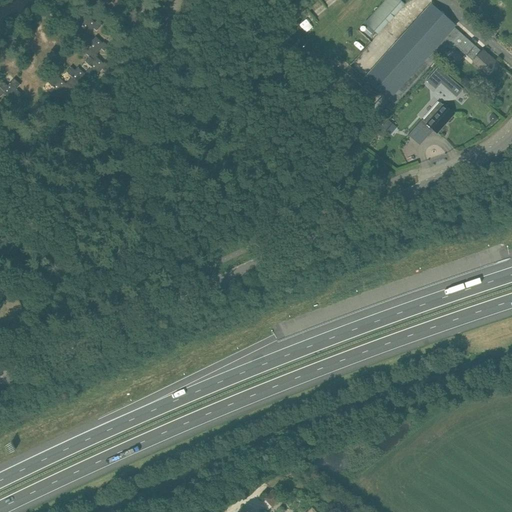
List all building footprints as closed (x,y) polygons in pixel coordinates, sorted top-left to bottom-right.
[(405,4),(400,0),(384,0),(364,22),(378,34),(405,4)] [(375,0),(365,0),(366,0),(375,9),(380,4),(375,0)] [(382,96),(371,109),(382,119),(446,47),(450,51),(455,45),(489,75),(499,64),(482,50),(480,52),(454,29),(456,26),(431,4),(398,41),(364,78),(382,96)] [(86,40),(89,37),(91,35),(89,33),(94,28),(96,31),(102,25),(97,20),(95,22),(89,17),(86,20),(81,16),(77,21),(82,26),(77,32),(86,40)] [(373,33),(368,28),(364,32),(370,37),(373,33)] [(94,61),(97,57),(98,56),(96,54),(101,49),(104,51),(109,46),(104,42),(103,43),(96,37),(93,40),(89,37),(86,40),(84,41),(90,46),(85,52),(89,57),(94,61)] [(85,72),(90,77),(94,81),(99,76),(97,74),(102,69),(105,71),(109,66),(104,62),(103,63),(97,57),(94,61),(89,57),(85,61),(91,67),(85,72)] [(444,73),(436,66),(429,73),(437,81),(444,73)] [(66,83),(72,87),(75,91),(80,86),(79,85),(83,79),(86,82),(90,77),(85,72),(84,73),(78,67),(75,70),(71,67),(66,72),(72,77),(66,83)] [(72,87),(66,83),(59,77),(56,80),(52,77),(47,82),(53,87),(48,93),(57,101),(61,96),(60,95),(65,89),(67,92),(72,87)] [(0,87),(5,92),(3,94),(8,98),(9,96),(9,95),(11,93),(19,100),(23,95),(16,89),(21,84),(14,78),(8,85),(3,81),(0,84),(0,87)] [(437,133),(454,114),(445,107),(439,101),(422,120),(417,126),(427,135),(433,129),(437,133)] [(498,118),(493,112),(490,115),(490,119),(493,123),(498,118)] [(387,131),(393,124),(388,120),(387,123),(382,128),(387,131)] [(0,334),(5,332),(29,321),(16,294),(0,301),(0,334)] [(282,500),(272,490),(263,498),(273,508),(282,500)]
